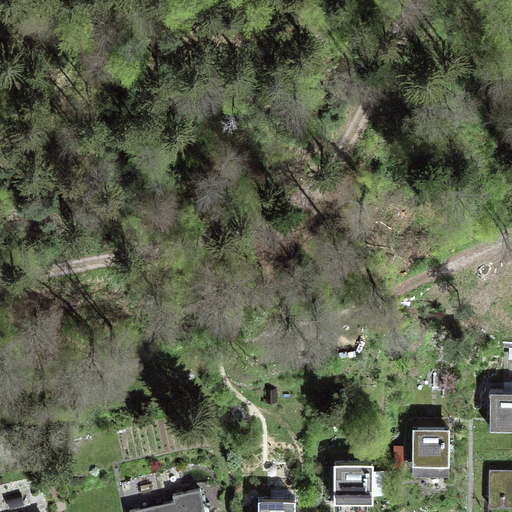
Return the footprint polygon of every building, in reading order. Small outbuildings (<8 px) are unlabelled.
[(492,372),(495,376),(503,369),(500,365),(492,372)] [(511,425),(511,387),(490,387),(489,426),(511,425)] [(450,414),(413,413),(412,471),(449,471),(450,414)] [(373,458),(333,458),(333,498),(373,499),(373,458)] [(488,505),(511,505),(511,466),(489,466),(488,505)] [(130,511),(205,511),(200,487),(172,492),(173,499),(129,508),(130,511)] [(24,502),(21,492),(6,497),(8,506),(24,502)] [(296,511),(296,495),(258,496),(257,511),(296,511)]
